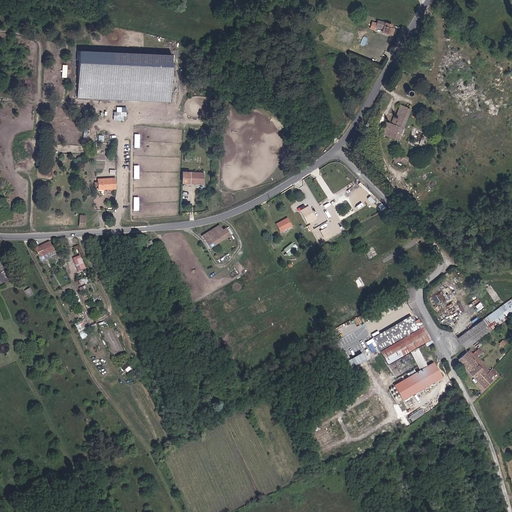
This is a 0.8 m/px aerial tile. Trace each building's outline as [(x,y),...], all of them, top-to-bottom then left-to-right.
[(387,24),(373,20),(371,27),(377,29),(377,31),(388,35),(390,29),(386,28),(387,24)] [(170,61),(170,53),(79,49),(78,80),(84,80),(85,66),(116,67),(116,63),(125,63),(125,59),(170,61)] [(405,108),(396,104),(392,117),(390,116),(388,123),(383,121),(378,133),(384,135),(387,128),(396,132),(405,108)] [(126,115),(127,106),(121,106),(121,111),(114,111),(113,119),(124,120),(124,115),(126,115)] [(387,128),(384,135),(393,139),(396,132),(387,128)] [(393,160),(402,163),(404,155),(391,150),(388,158),(390,159),(390,161),(392,162),(393,160)] [(201,168),(179,166),(179,176),(201,177),(201,168)] [(93,179),(93,183),(93,186),(111,185),(110,175),(93,175),(93,179)] [(304,210),(298,213),(302,222),(308,219),(304,210)] [(284,219),(273,224),(277,231),(287,226),(284,219)] [(215,221),(199,228),(203,236),(212,231),(211,229),(218,227),(215,221)] [(203,236),(199,228),(195,230),(202,243),(225,232),(221,225),(218,227),(211,229),(212,231),(203,236)] [(320,230),(324,237),(331,234),(327,226),(320,230)] [(46,240),(30,246),(34,255),(49,248),(46,240)] [(290,256),(297,248),(291,242),(284,249),(290,256)] [(81,254),(73,257),(78,271),(86,268),(81,254)] [(26,290),(30,296),(35,293),(31,286),(26,290)] [(511,292),(477,319),(484,329),(500,318),(498,315),(502,312),(503,313),(511,306),(511,292)] [(406,358),(415,353),(413,350),(427,341),(420,329),(417,326),(413,320),(407,324),(404,319),(369,339),(386,367),(405,355),(406,358)] [(452,338),(456,343),(461,339),(464,344),(466,343),(484,329),(477,319),(452,338)] [(82,320),(75,323),(81,338),(88,335),(82,320)] [(386,367),(369,339),(367,340),(384,368),(386,367)] [(466,349),(462,353),(470,361),(474,358),(466,349)] [(397,384),(405,397),(437,377),(430,364),(424,368),(415,353),(406,358),(415,373),(397,384)] [(454,360),(479,388),(486,379),(487,380),(490,376),(474,358),(470,361),(462,353),(454,360)] [(126,362),(121,366),(126,372),(130,368),(126,362)] [(486,379),(479,388),(482,391),(490,383),(487,380),(486,379)] [(397,402),(405,397),(397,384),(388,389),(397,402)] [(412,421),(425,413),(422,408),(409,415),(412,421)]
